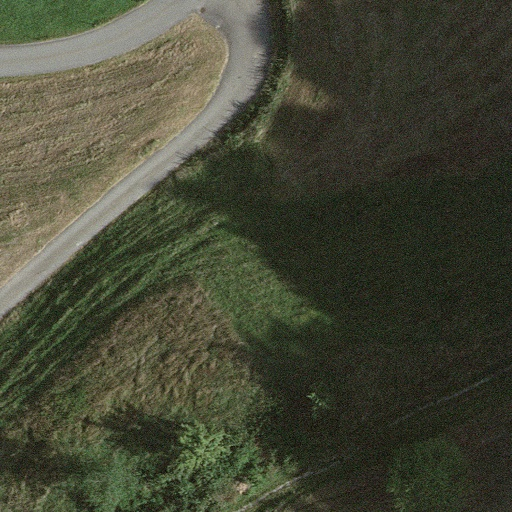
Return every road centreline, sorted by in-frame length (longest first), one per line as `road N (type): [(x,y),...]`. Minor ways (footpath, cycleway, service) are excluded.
road 1 (track): [(0,303),(219,112),(247,61),(241,0)]
road 2 (track): [(255,511),(511,386)]
